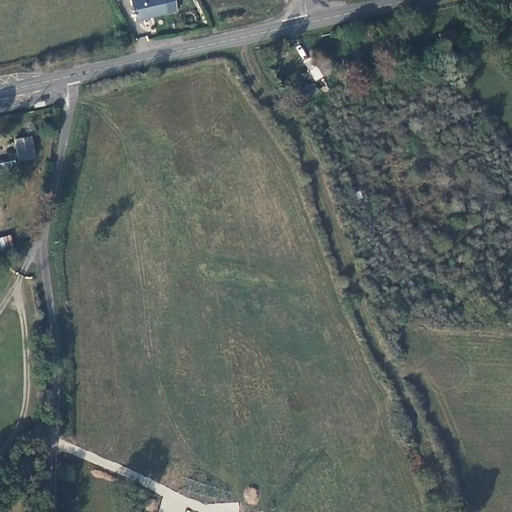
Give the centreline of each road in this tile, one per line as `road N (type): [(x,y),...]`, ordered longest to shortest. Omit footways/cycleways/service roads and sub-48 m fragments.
road 1 (track): [(236,37),(268,97),(301,131),(425,440)]
road 2 (unclassified): [(65,76),(44,228),(56,439)]
road 3 (secondary): [(65,76),(307,21)]
